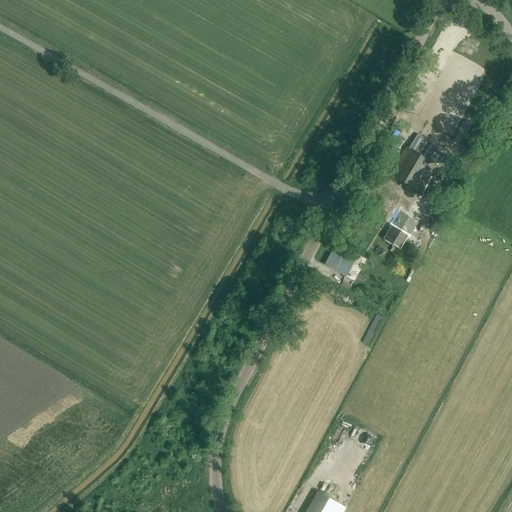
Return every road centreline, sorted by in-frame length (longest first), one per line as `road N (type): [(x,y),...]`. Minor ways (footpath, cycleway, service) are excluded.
road 1 (unclassified): [(327,213),(0,27)]
road 2 (unclassified): [(222,511),(214,447),(221,423),(327,213)]
road 3 (unclassified): [(327,213),(442,0)]
